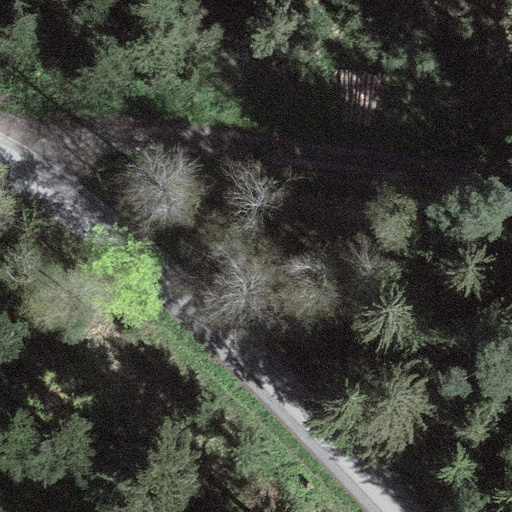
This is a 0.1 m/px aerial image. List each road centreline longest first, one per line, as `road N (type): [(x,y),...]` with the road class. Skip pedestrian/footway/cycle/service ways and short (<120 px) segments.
road 1 (residential): [(0,164),(306,435),(380,511)]
road 2 (track): [(511,181),(115,134),(17,172)]
